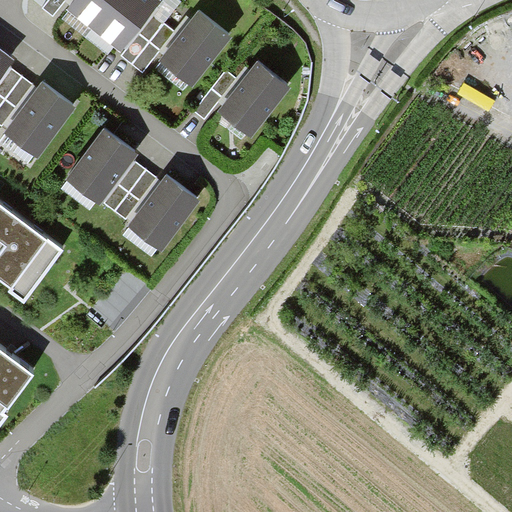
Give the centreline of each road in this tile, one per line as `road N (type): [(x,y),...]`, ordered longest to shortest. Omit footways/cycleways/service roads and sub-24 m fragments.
road 1 (residential): [(239,190),(165,292),(0,459)]
road 2 (tertiary): [(145,511),(146,423),(172,349),(278,209)]
road 3 (secondary): [(278,209),(397,72),(480,0)]
road 4 (tertiary): [(278,209),(344,106),(365,17)]
